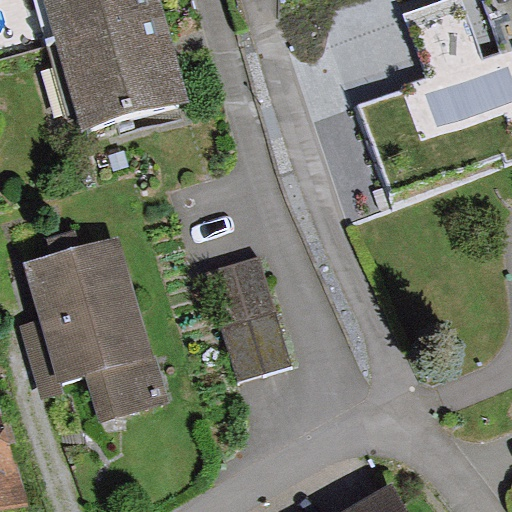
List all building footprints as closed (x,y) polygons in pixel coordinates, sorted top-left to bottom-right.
[(159,0),(43,0),(56,47),(165,16),(159,0)] [(484,57),(463,0),(450,0),(403,17),(425,78),(484,57)] [(190,110),(165,16),(56,47),(82,140),(190,110)] [(121,244),(25,271),(40,325),(59,391),(89,383),(101,427),(171,407),(158,360),(154,361),(121,244)] [(261,262),(204,280),(238,388),(294,371),(261,262)] [(59,391),(40,325),(21,330),(42,404),(61,398),(59,391)] [(0,415),(0,511),(30,511),(12,449),(17,447),(10,421),(2,423),(0,415)] [(402,511),(393,496),(365,511),(402,511)]
